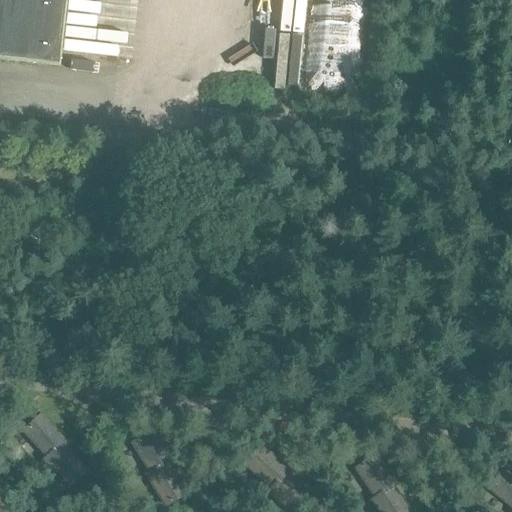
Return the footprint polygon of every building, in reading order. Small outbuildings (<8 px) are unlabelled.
[(0,0),(0,65),(0,61),(61,68),(68,0),(0,0)] [(64,64),(102,65),(102,54),(64,53),(64,64)] [(63,444),(67,441),(43,415),(24,432),(47,458),(63,444)] [(168,462),(169,463),(173,461),(154,431),(132,444),(151,473),(168,462)] [(63,444),(47,458),(44,461),(68,487),(87,470),(63,444)] [(285,473),(286,474),(289,470),(262,446),(245,466),(271,489),(285,473)] [(393,486),(393,487),(397,485),(377,455),(356,470),(376,498),(393,486)] [(168,462),(151,473),(147,476),(166,506),(187,493),(169,463),(168,462)] [(511,474),(506,470),(490,490),(511,507),(511,474)] [(285,473),(271,489),(268,492),(290,511),(298,511),(312,497),(298,484),(286,474),(285,473)] [(393,486),(376,498),(372,501),(379,511),(410,511),(393,487),(393,486)] [(12,511),(0,502),(0,511),(12,511)]
